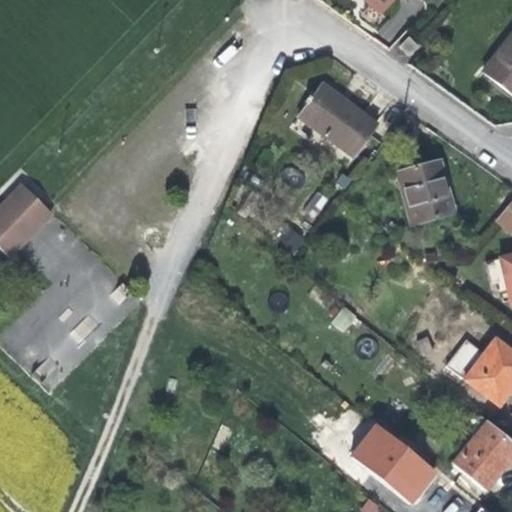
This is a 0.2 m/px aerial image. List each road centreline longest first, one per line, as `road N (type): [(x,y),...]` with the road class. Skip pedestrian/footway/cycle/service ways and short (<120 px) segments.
road 1 (residential): [(511,163),(328,37),(269,46),(162,294)]
road 2 (track): [(162,294),(75,511)]
